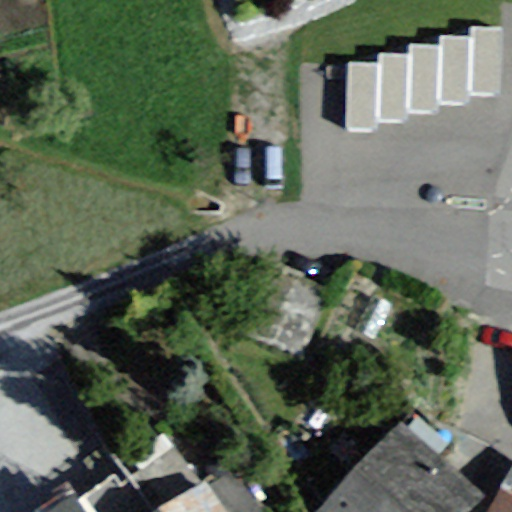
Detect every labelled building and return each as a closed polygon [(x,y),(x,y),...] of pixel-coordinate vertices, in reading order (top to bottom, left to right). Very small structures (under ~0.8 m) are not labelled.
[(381,66),(348,64),(344,134),(376,136),(377,121),(404,123),(404,113),(437,114),(437,106),(469,107),(469,99),(501,100),(505,29),(468,27),(467,39),(439,37),(438,51),(409,49),(408,60),(382,58),(381,66)] [(274,275),(241,344),(309,369),(332,297),(274,275)] [(413,418),(324,511),(482,511),(438,466),(450,452),(413,418)] [(511,511),(511,480),(495,511),(511,511)] [(140,511),(116,486),(75,511),(219,511),(207,494),(182,511),(140,511)]
